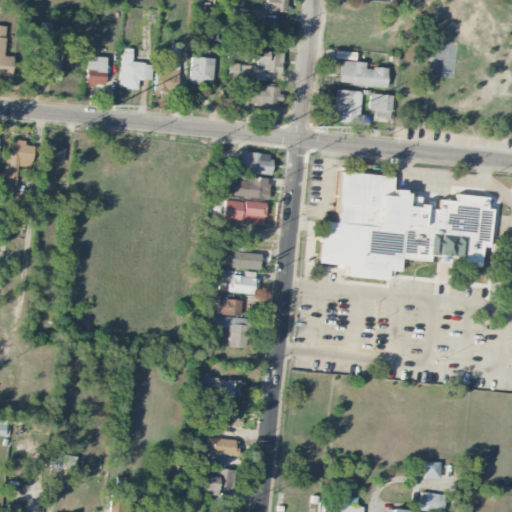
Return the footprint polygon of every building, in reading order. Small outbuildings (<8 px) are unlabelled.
[(263,0),(263,11),(286,12),(286,0),(263,0)] [(35,35),(47,36),(49,24),(37,22),(35,35)] [(4,26),(0,25),(0,75),(10,76),(11,56),(2,56),(4,26)] [(281,52),(226,48),(225,59),(262,62),(261,66),(227,63),(226,76),(263,79),(264,72),(279,73),(281,52)] [(117,87),(136,89),(137,79),(149,80),(151,63),(130,62),(131,51),(119,50),(117,87)] [(59,55),(38,54),(37,78),(58,79),(59,55)] [(84,84),(103,85),(105,57),(86,56),(84,84)] [(189,84),(212,84),(212,57),(190,57),(189,84)] [(364,62),(338,60),(337,84),(385,87),(386,68),(363,67),(364,62)] [(176,63),(165,63),(165,66),(154,66),(153,91),(176,92),(176,63)] [(256,85),(256,81),(247,80),(246,105),(278,106),(278,86),(256,85)] [(362,123),(362,114),(358,114),(359,91),(333,89),(332,112),(335,112),(335,122),(362,123)] [(367,109),(374,109),(373,118),(388,120),(391,95),(369,93),(367,109)] [(221,110),(243,111),(244,101),(222,100),(221,110)] [(32,146),(23,145),(24,140),(10,139),(8,170),(0,169),(0,189),(14,190),(16,166),(31,167),(32,146)] [(63,147),(49,146),(48,161),(62,162),(63,147)] [(239,172),(268,174),(270,154),(240,152),(239,172)] [(479,266),(480,247),(487,247),(490,209),(484,208),(485,197),(453,194),(453,201),(428,199),(424,207),(417,203),(418,197),(410,196),(398,190),(390,189),(392,176),(338,171),(334,222),(319,220),(316,263),(329,264),(341,269),(344,277),(385,280),(386,272),(398,273),(399,258),(427,261),(428,255),(461,258),(460,264),(479,266)] [(266,198),(267,180),(225,177),(224,195),(266,198)] [(221,220),(239,221),(239,214),(264,216),(264,202),(222,200),(221,220)] [(215,265),(256,270),(258,255),(217,249),(215,265)] [(256,293),(256,277),(228,276),(227,292),(256,293)] [(239,299),(216,298),(215,314),(238,315),(239,299)] [(245,347),(245,317),(212,316),(211,327),(227,327),(226,347),(245,347)] [(241,400),(243,381),(216,378),(213,397),(241,400)] [(241,411),(212,407),(210,418),(213,418),(211,431),(221,432),(222,424),(239,426),(241,411)] [(237,439),(205,438),(205,453),(236,454),(237,439)] [(75,457),(50,453),(49,467),(73,470),(75,457)] [(422,479),(439,478),(438,462),(422,462),(422,479)] [(213,476),(201,475),(201,494),(215,495),(215,488),(232,488),(233,469),(214,469),(213,476)] [(437,511),(441,511),(443,494),(419,492),(417,510),(437,511)] [(108,511),(128,511),(130,499),(110,497),(108,511)] [(20,511),(21,504),(5,503),(4,511),(20,511)]
